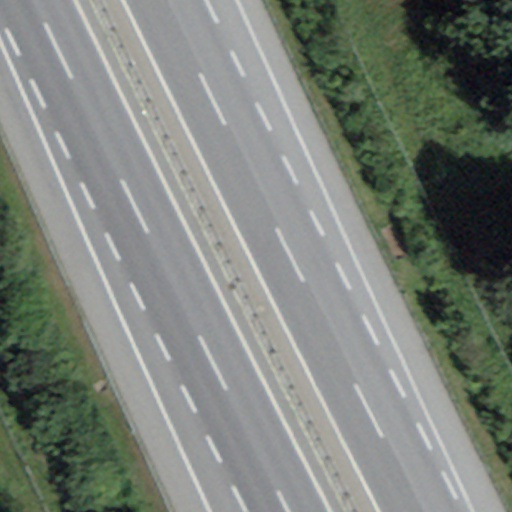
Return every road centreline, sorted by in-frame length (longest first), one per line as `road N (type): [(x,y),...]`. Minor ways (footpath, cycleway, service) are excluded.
road 1 (motorway): [(21,0),(276,511)]
road 2 (motorway): [(420,511),(169,0)]
